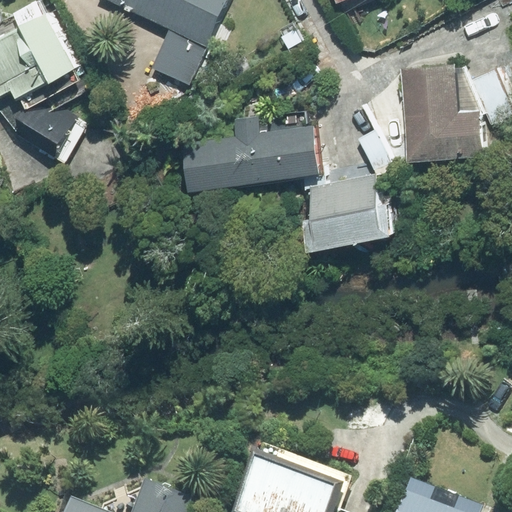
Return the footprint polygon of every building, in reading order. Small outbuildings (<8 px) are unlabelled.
[(195,81),(212,41),(230,0),(118,0),(174,24),(157,65),(195,81)] [(80,59),(51,6),(0,33),(0,92),(21,81),(25,89),(80,59)] [(411,155),(491,146),(486,101),(464,104),(459,56),(401,63),(411,155)] [(59,153),(79,116),(40,96),(21,133),(59,153)] [(265,127),(263,111),(240,114),(242,130),(189,137),(195,184),(326,166),(320,119),(265,127)] [(395,156),(378,124),(362,132),(380,164),(395,156)] [(315,241),(400,224),(395,195),(385,197),(380,169),(314,182),(319,208),(309,210),(315,241)] [(348,511),(345,511),(357,477),(269,445),(243,511),(348,511)] [(70,511),(200,511),(206,499),(150,477),(135,511),(116,511),(76,496),(70,511)]
